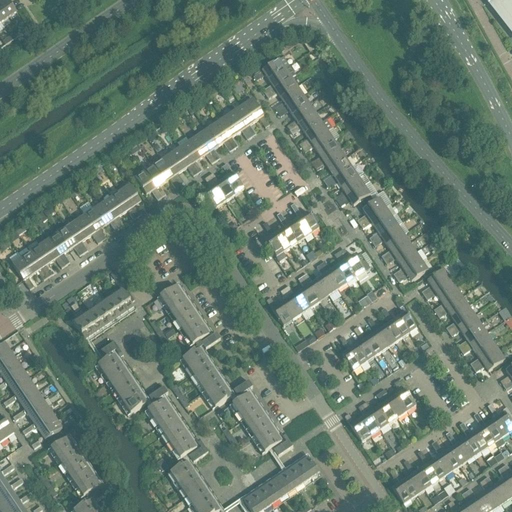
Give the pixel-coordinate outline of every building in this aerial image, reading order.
[(0,7),(2,11),(8,20),(17,14),(7,0),(1,0),(0,1),(0,7)] [(511,0),(494,0),(487,6),(511,37),(511,0)] [(0,25),(8,20),(2,11),(0,12),(0,25)] [(268,81),(289,67),(283,58),(262,72),(253,78),(256,83),(265,77),(268,81)] [(289,67),(268,81),(271,87),(263,93),(265,96),(291,79),(295,76),(289,67)] [(291,79),(265,96),(268,101),(277,95),(280,99),(297,88),(291,79)] [(277,114),(303,97),(297,88),(280,99),(284,104),(275,110),(277,114)] [(292,117),(309,106),(303,97),(277,114),(280,119),(289,113),(292,117)] [(243,107),(255,123),(259,121),(265,129),(269,126),(263,118),(264,117),(252,101),(243,107)] [(289,132),(315,115),(309,106),(292,117),(296,122),(287,128),(287,129),(289,132)] [(255,123),(243,107),(234,113),(251,139),(255,136),(249,127),(255,123)] [(251,139),(234,113),(225,119),(237,136),(241,133),(247,142),(251,139)] [(304,135),(321,124),(315,115),(289,132),(292,137),(301,131),(304,135)] [(237,136),(225,119),(216,125),(234,151),(237,148),(231,139),(237,136)] [(321,124),(304,135),(308,141),(299,147),(302,151),(327,133),(332,130),(326,121),(321,124)] [(207,131),(219,148),(223,145),(229,154),(234,151),(216,125),(207,131)] [(219,148),(207,131),(198,137),(216,163),(220,160),(213,151),(219,148)] [(327,133),(302,151),(305,155),(314,149),(317,153),(333,142),(327,133)] [(216,163),(198,137),(189,143),(201,160),(205,157),(211,166),(216,163)] [(333,142),(317,153),(320,158),(311,164),(314,169),(340,151),(333,142)] [(201,160),(189,143),(180,150),(197,175),(201,172),(195,164),(201,160)] [(197,175),(180,150),(171,155),(182,172),(187,169),(193,178),(197,175)] [(340,151),(314,169),(317,173),(326,167),(329,171),(345,160),(340,151)] [(182,172),(171,155),(162,162),(179,187),(183,185),(177,176),(182,172)] [(345,160),(329,171),(332,176),(323,182),(326,186),(351,169),(345,160)] [(179,187),(162,162),(153,168),(164,184),(169,181),(175,190),(179,187)] [(164,184),(150,163),(141,169),(144,174),(161,199),(165,197),(159,188),(164,184)] [(223,181),(235,198),(244,191),(233,175),(232,175),(226,166),(222,169),(228,178),(223,181)] [(351,169),(326,186),(329,191),(338,185),(341,189),(357,178),(351,169)] [(161,199),(144,174),(135,180),(146,197),(151,194),(157,202),(161,199)] [(235,198),(223,181),(219,184),(213,175),(208,178),(226,204),(235,198)] [(226,204),(208,178),(204,181),(210,190),(205,193),(217,210),(226,204)] [(357,178),(341,189),(344,194),(335,200),(338,204),(363,187),(357,178)] [(120,193),(138,219),(142,216),(136,207),(141,204),(130,187),(120,193)] [(217,210),(205,193),(201,196),(195,187),(190,190),(196,199),(207,216),(217,210)] [(363,187),(338,204),(341,209),(350,203),(353,208),(358,205),(360,208),(372,200),(369,197),(370,196),(363,187)] [(138,219),(120,193),(112,199),(123,216),(127,213),(133,222),(138,219)] [(123,216),(112,199),(102,205),(120,231),(124,228),(118,219),(123,216)] [(372,200),(360,208),(363,211),(362,211),(366,216),(357,222),(360,227),(386,210),(379,200),(374,204),(372,200)] [(120,231),(102,205),(94,211),(105,228),(109,225),(115,234),(120,231)] [(402,210),(398,205),(393,209),(397,213),(402,210)] [(91,208),(82,214),(85,217),(102,243),(106,240),(100,231),(105,228),(94,211),(91,208)] [(386,210),(360,227),(363,231),(372,225),(375,230),(392,219),(386,210)] [(298,211),(294,214),(298,220),(300,219),(312,235),(319,231),(308,214),(302,218),(298,211)] [(42,214),(34,220),(42,232),(47,229),(44,225),(48,223),(42,214)] [(102,243),(85,217),(75,223),(87,240),(92,237),(98,246),(102,243)] [(293,224),(304,240),(312,235),(300,219),(298,220),(293,224)] [(372,245),(398,227),(392,219),(375,230),(378,234),(369,240),(372,245)] [(284,221),(280,223),(284,229),(279,233),(291,250),(297,245),(286,228),(288,227),(284,221)] [(87,240),(75,223),(66,230),(84,255),(88,252),(82,243),(87,240)] [(223,223),(216,227),(223,236),(229,232),(223,223)] [(234,224),(228,227),(232,233),(237,229),(234,224)] [(304,240),(293,224),(288,227),(286,228),(297,245),(304,240)] [(26,227),(17,233),(20,238),(29,232),(26,227)] [(398,227),(372,245),(375,249),(384,243),(387,248),(404,236),(398,227)] [(84,255),(66,230),(58,236),(69,252),(74,249),(80,258),(84,255)] [(270,230),(266,233),(270,239),(272,238),(283,254),(291,250),(279,233),(274,236),(270,230)] [(49,242),(66,267),(70,265),(64,256),(69,252),(58,236),(49,242)] [(384,263),(410,245),(404,236),(387,248),(390,252),(381,258),(384,263)] [(270,239),(265,243),(276,259),(283,254),(272,238),(270,239)] [(11,249),(5,240),(0,243),(0,248),(4,254),(11,249)] [(66,267),(49,242),(40,248),(51,264),(56,261),(62,270),(66,267)] [(399,266),(416,254),(410,245),(384,263),(387,267),(396,261),(399,266)] [(31,254),(48,279),(52,277),(46,268),(51,264),(40,248),(31,254)] [(338,254),(356,280),(370,270),(361,256),(356,259),(354,257),(349,260),(343,251),(338,254)] [(48,279),(31,254),(22,260),(33,276),(38,273),(44,282),(48,279)] [(336,269),(347,286),(356,280),(338,254),(334,257),(340,266),(336,269)] [(396,281),(422,263),(416,254),(399,266),(402,271),(393,277),(396,281)] [(314,255),(307,259),(310,264),(317,259),(314,255)] [(33,276),(22,260),(12,266),(23,283),(24,283),(30,292),(34,289),(28,280),(33,276)] [(347,286),(336,269),(330,272),(324,263),(320,266),(338,292),(347,286)] [(422,263),(396,281),(399,285),(408,279),(411,284),(422,277),(425,280),(436,272),(434,269),(428,272),(422,263)] [(317,281),(329,298),(338,292),(320,266),(316,269),(322,278),(317,281)] [(424,298),(449,281),(443,272),(427,283),(430,288),(421,294),(424,298)] [(85,342),(133,310),(130,305),(134,302),(115,273),(110,276),(122,293),(74,326),(85,342)] [(329,298),(317,281),(312,284),(306,276),(302,278),(320,304),(329,298)] [(320,304),(302,278),(298,281),(304,290),(299,293),(311,310),(320,304)] [(449,281),(424,298),(427,303),(436,297),(439,301),(456,290),(449,281)] [(209,336),(176,287),(159,298),(192,347),(209,336)] [(311,310),(299,293),(295,297),(289,288),(284,291),(302,316),(311,310)] [(436,316),(462,299),(456,290),(439,301),(442,306),(433,312),(436,316)] [(302,316),(284,291),(280,293),(286,302),(281,306),(292,322),(302,316)] [(372,293),(367,296),(368,297),(373,304),(377,301),(372,293)] [(368,297),(362,301),(367,308),(373,304),(368,297)] [(462,299),(436,316),(439,321),(448,315),(451,320),(468,308),(462,299)] [(292,322),(281,306),(277,309),(271,300),(266,303),(272,312),(283,329),(292,322)] [(394,304),(399,310),(402,308),(398,301),(394,304)] [(468,308),(451,320),(454,324),(446,330),(448,335),(474,317),(468,308)] [(348,314),(342,318),(345,323),(351,319),(348,314)] [(397,319),(409,336),(416,331),(405,314),(397,319)] [(388,317),(385,319),(389,325),(383,328),(395,345),(402,340),(391,324),(392,322),(388,317)] [(474,317),(448,335),(451,339),(460,333),(463,338),(480,326),(474,317)] [(409,336),(397,319),(392,322),(391,324),(402,340),(409,336)] [(155,332),(159,329),(154,322),(150,325),(155,332)] [(331,323),(324,327),(328,334),(335,329),(331,323)] [(374,326),(371,328),(375,334),(377,333),(388,350),(395,345),(383,328),(378,332),(374,326)] [(461,353),(486,335),(480,326),(463,338),(467,342),(458,348),(461,353)] [(159,329),(155,332),(159,339),(163,336),(159,329)] [(320,331),(314,335),(318,341),(324,337),(320,331)] [(370,338),(381,354),(388,350),(377,333),(375,334),(370,338)] [(205,351),(220,341),(216,335),(201,345),(205,351)] [(356,347),(367,364),(374,359),(363,342),(364,341),(360,335),(357,338),(361,344),(356,347)] [(486,335),(461,353),(464,357),(472,351),(476,355),(492,344),(486,335)] [(163,336),(159,339),(164,346),(168,343),(163,336)] [(381,354),(370,338),(364,341),(363,342),(374,359),(381,354)] [(115,352),(117,355),(121,361),(122,361),(123,363),(125,361),(114,344),(99,354),(103,361),(115,352)] [(492,344),(476,355),(479,360),(470,366),(473,371),(498,353),(492,344)] [(0,359),(10,352),(5,345),(0,348),(0,359)] [(347,345),(343,347),(347,353),(349,352),(360,369),(367,364),(356,347),(351,351),(347,345)] [(183,361),(215,410),(232,399),(199,350),(183,361)] [(0,369),(15,360),(10,352),(0,359),(0,369)] [(347,353),(341,357),(353,373),(360,369),(349,352),(347,353)] [(498,353),(473,371),(476,375),(484,369),(488,374),(505,363),(498,353)] [(131,416),(147,405),(114,357),(98,368),(131,416)] [(0,374),(3,378),(19,367),(15,360),(0,369),(0,374)] [(0,387),(3,391),(9,387),(7,385),(24,374),(19,367),(3,378),(6,383),(0,387)] [(503,388),(511,381),(511,367),(505,372),(509,378),(500,384),(503,388)] [(12,392),(29,381),(24,374),(7,385),(9,387),(12,392)] [(10,401),(12,405),(18,401),(17,399),(34,388),(29,381),(12,392),(15,397),(10,401)] [(511,381),(503,388),(505,392),(511,387),(511,381)] [(396,397),(407,414),(416,408),(399,382),(394,385),(400,394),(396,397)] [(248,383),(233,393),(237,399),(252,389),(248,383)] [(176,396),(180,393),(176,387),(171,390),(176,396)] [(22,406),(38,395),(34,388),(17,399),(18,401),(22,406)] [(153,405),(165,397),(168,395),(163,389),(149,399),(153,405)] [(407,414),(396,397),(391,400),(385,392),(380,394),(398,420),(407,414)] [(180,393),(176,396),(180,403),(185,400),(180,393)] [(378,409),(389,426),(398,420),(380,394),(376,397),(382,406),(378,409)] [(19,415),(22,419),(28,415),(26,413),(43,402),(38,395),(22,406),(25,411),(19,415)] [(232,407),(265,455),(281,444),(248,395),(232,407)] [(185,400),(180,403),(185,410),(189,407),(185,400)] [(180,461),(183,459),(197,450),(164,401),(148,413),(180,461)] [(31,420),(48,409),(43,402),(26,413),(28,415),(31,420)] [(389,426),(378,409),(373,413),(367,404),(362,406),(380,432),(389,426)] [(380,432),(362,406),(358,409),(364,418),(360,421),(371,438),(380,432)] [(29,429),(31,433),(37,429),(36,427),(53,416),(48,409),(31,420),(34,425),(29,429)] [(508,436),(511,433),(511,418),(506,410),(502,412),(504,415),(499,418),(497,419),(508,436)] [(490,424),(501,441),(508,436),(497,419),(499,418),(495,412),(491,415),(494,419),(492,420),(493,422),(490,424)] [(41,434),(57,423),(53,416),(36,427),(37,429),(41,434)] [(371,438),(360,421),(355,425),(349,416),(344,419),(350,428),(361,445),(371,438)] [(0,428),(7,440),(15,435),(3,418),(0,420),(0,428)] [(481,422),(477,424),(481,430),(483,429),(494,446),(497,451),(505,446),(501,441),(490,424),(485,427),(481,422)] [(57,423),(41,434),(45,441),(62,430),(57,423)] [(476,433),(487,450),(494,446),(483,429),(481,430),(480,431),(476,433)] [(227,440),(231,437),(227,431),(222,433),(227,440)] [(467,431),(463,433),(467,439),(462,443),(473,460),(480,455),(469,438),(471,437),(467,431)] [(280,435),(286,445),(273,453),(278,459),(293,449),(281,432),(279,433),(280,435)] [(487,450),(476,433),(471,437),(469,438),(480,455),(487,450)] [(231,437),(227,440),(232,447),(236,444),(231,437)] [(201,451),(204,449),(196,438),(194,439),(195,441),(201,451)] [(51,451),(84,499),(100,488),(67,440),(51,451)] [(453,441),(449,443),(453,449),(455,448),(466,464),(473,460),(462,443),(457,446),(453,441)] [(34,451),(41,447),(38,443),(32,447),(34,451)] [(236,444),(232,447),(236,454),(240,451),(236,444)] [(448,452),(459,469),(466,464),(455,448),(453,449),(448,452)] [(204,449),(201,451),(189,459),(193,465),(208,455),(204,449)] [(434,462),(445,479),(452,474),(441,457),(443,456),(439,450),(435,453),(439,458),(434,462)] [(391,451),(384,455),(388,461),(395,456),(391,451)] [(459,469),(448,452),(443,456),(441,457),(452,474),(459,469)] [(381,455),(376,459),(381,466),(386,462),(381,455)] [(445,479),(434,462),(429,465),(424,458),(420,461),(424,466),(425,464),(438,483),(445,479)] [(493,459),(486,463),(490,470),(490,469),(497,465),(493,459)] [(244,504),(249,511),(266,511),(319,477),(308,460),(244,504)] [(157,465),(162,474),(168,470),(162,462),(160,463),(157,465)] [(219,511),(187,464),(170,475),(195,511),(219,511)] [(420,471),(431,488),(438,483),(425,464),(424,466),(425,468),(420,471)] [(501,470),(511,485),(511,475),(511,476),(506,467),(501,470)] [(406,481),(417,497),(424,493),(413,476),(415,475),(411,469),(407,472),(411,477),(406,481)] [(511,500),(511,485),(501,470),(497,473),(503,482),(499,485),(510,501),(511,500)] [(8,475),(6,471),(0,474),(0,475),(1,476),(0,476),(0,487),(5,484),(2,479),(8,475)] [(431,488),(420,471),(415,475),(413,476),(424,493),(431,488)] [(44,486),(48,483),(43,476),(39,479),(44,486)] [(417,497),(406,481),(401,484),(397,478),(393,481),(397,487),(399,485),(410,502),(417,497)] [(463,479),(458,483),(462,488),(467,484),(463,479)] [(510,501),(499,485),(494,488),(488,479),(484,482),(501,508),(510,501)] [(494,511),(501,508),(484,482),(479,485),(485,494),(481,497),(490,511),(494,511)] [(48,483),(44,486),(48,493),(53,490),(48,483)] [(5,484),(0,487),(0,497),(10,491),(9,489),(5,484)] [(17,489),(15,485),(9,489),(10,491),(0,497),(0,507),(15,498),(11,493),(17,489)] [(403,507),(410,502),(399,485),(397,487),(392,490),(403,507)] [(450,486),(444,491),(449,498),(455,493),(450,486)] [(92,497),(94,500),(96,503),(111,493),(107,487),(92,497)] [(53,490),(48,493),(53,500),(57,497),(53,490)] [(466,494),(477,511),(490,511),(481,497),(476,500),(470,491),(466,494)] [(445,493),(438,497),(442,502),(448,498),(445,493)] [(477,511),(466,494),(461,497),(467,506),(463,509),(464,511),(477,511)] [(437,497),(431,502),(435,507),(441,503),(437,497)] [(15,498),(0,507),(0,511),(8,511),(20,505),(18,503),(15,498)] [(27,503),(24,499),(18,503),(20,505),(8,511),(24,511),(21,507),(27,503)] [(96,511),(90,503),(75,511),(96,511)] [(309,511),(310,511),(305,503),(291,511),(309,511)] [(457,511),(452,503),(448,506),(451,511),(464,511),(463,509),(458,511),(457,511)]
